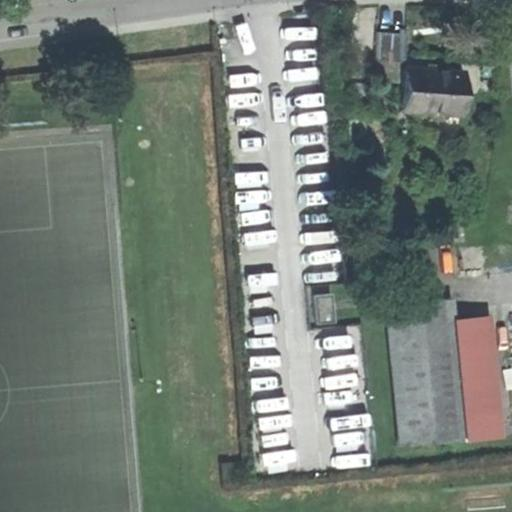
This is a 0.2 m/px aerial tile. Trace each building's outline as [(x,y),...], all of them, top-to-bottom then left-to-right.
[(483,240),(463,241),(463,259),(484,258),(483,240)] [(328,293),(311,295),(313,323),(331,321),(328,293)] [(447,293),(418,296),(431,436),(461,434),(449,312),(447,293)] [(418,296),(388,298),(402,439),(431,436),(418,296)] [(486,309),(449,312),(461,434),(498,430),(486,309)]
